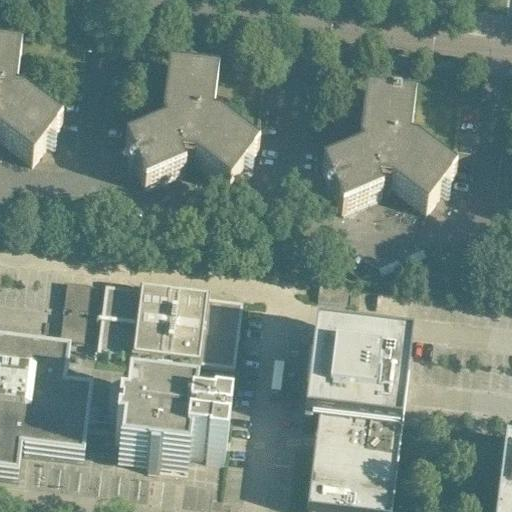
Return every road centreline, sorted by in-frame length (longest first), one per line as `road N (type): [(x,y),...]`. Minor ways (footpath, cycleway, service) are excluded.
road 1 (residential): [(87,170),(183,225),(283,194)]
road 2 (residential): [(283,194),(378,249),(479,219)]
road 3 (residential): [(500,52),(303,27)]
road 4 (residential): [(303,27),(134,6)]
road 5 (residential): [(87,170),(106,2)]
road 6 (residential): [(479,219),(500,52)]
road 7 (residential): [(283,194),(303,27)]
